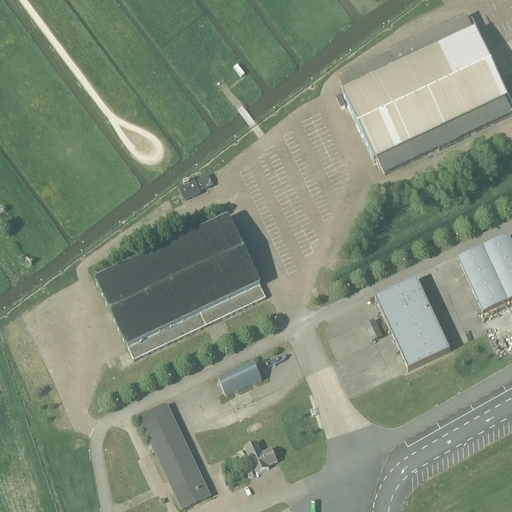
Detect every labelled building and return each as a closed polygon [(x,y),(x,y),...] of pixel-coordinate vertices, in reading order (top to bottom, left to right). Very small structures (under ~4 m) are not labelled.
[(384,176),(428,156),(511,116),(505,101),(508,100),(476,32),(473,34),(466,19),(411,45),(411,44),(410,44),(393,52),(392,53),(392,54),(338,79),(345,94),(342,96),(374,163),(377,162),(384,176)] [(183,185),(184,186),(179,188),(185,202),(200,195),(199,193),(212,187),(207,177),(194,183),(193,181),(188,184),(188,182),(183,185)] [(172,208),(169,200),(159,205),(163,212),(172,208)] [(126,350),(128,350),(134,363),(266,300),(262,293),(264,293),(229,220),(228,220),(95,282),(96,283),(95,283),(126,350)] [(511,244),(509,239),(484,251),(509,304),(511,302),(511,244)] [(484,251),(459,262),(484,316),(509,304),(484,251)] [(375,301),(408,372),(450,353),(417,282),(375,301)] [(364,327),(372,343),(381,339),(374,323),(364,327)] [(223,327),(214,331),(219,341),(227,337),(223,327)] [(226,399),(262,382),(254,366),(218,383),(226,399)] [(209,498),(174,423),(166,408),(139,421),(182,511),(209,498)] [(256,476),(269,470),(268,470),(267,468),(277,463),(271,451),(261,456),(256,445),(257,444),(244,450),(245,450),(257,476),(256,476)]
